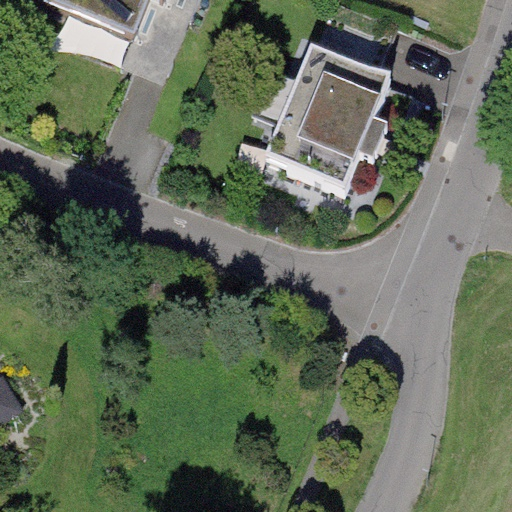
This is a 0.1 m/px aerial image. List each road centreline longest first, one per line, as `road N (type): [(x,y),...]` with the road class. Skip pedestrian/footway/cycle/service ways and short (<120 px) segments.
road 1 (residential): [(435,319),(0,165)]
road 2 (residential): [(435,319),(511,99)]
road 3 (residential): [(395,511),(424,443),(435,319)]
